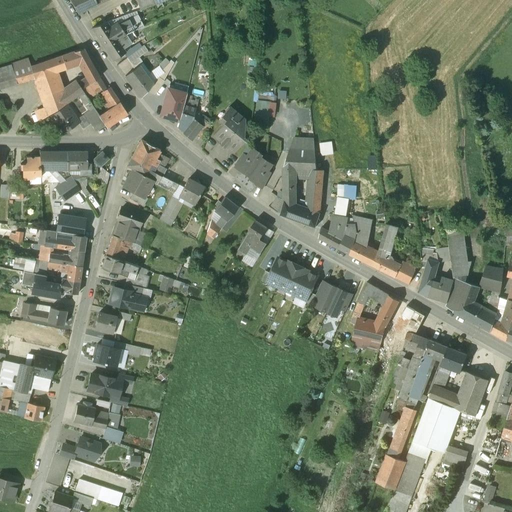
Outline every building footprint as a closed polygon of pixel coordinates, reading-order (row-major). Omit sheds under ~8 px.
[(70,0),(78,13),(97,5),(94,0),(70,0)] [(145,0),(136,0),(141,10),(148,7),(145,0)] [(137,15),(119,24),(125,34),(143,26),(137,15)] [(118,23),(110,29),(105,23),(92,28),(105,48),(117,40),(125,34),(119,24),(118,23)] [(141,47),(134,36),(128,40),(133,46),(136,51),(137,50),(141,47)] [(117,40),(105,48),(113,60),(124,54),(125,53),(125,52),(117,40)] [(141,47),(137,50),(141,56),(148,51),(144,45),(141,47)] [(133,46),(125,52),(125,53),(124,54),(126,58),(136,51),(133,46)] [(96,72),(83,49),(62,56),(65,68),(80,63),(87,77),(96,72)] [(136,51),(126,58),(130,64),(139,58),(141,56),(137,50),(136,51)] [(62,56),(51,60),(55,72),(65,68),(62,56)] [(139,58),(130,64),(134,69),(139,66),(142,63),(139,58)] [(167,58),(160,64),(164,69),(171,63),(167,58)] [(28,59),(17,63),(17,64),(11,65),(18,84),(35,79),(30,67),(28,59)] [(55,72),(51,60),(30,67),(35,79),(44,104),(63,92),(55,72)] [(11,65),(0,68),(0,89),(18,84),(11,65)] [(134,69),(125,76),(130,82),(143,72),(139,66),(134,69)] [(160,66),(148,74),(150,77),(152,75),(155,80),(164,73),(160,66)] [(198,79),(207,79),(207,66),(199,66),(198,79)] [(87,77),(77,84),(77,83),(63,92),(44,104),(45,107),(48,116),(78,96),(84,92),(82,90),(90,84),(95,81),(99,78),(96,72),(87,77)] [(143,72),(130,82),(141,98),(149,90),(153,85),(143,72)] [(120,103),(103,76),(100,78),(99,78),(95,81),(103,93),(108,99),(113,108),(120,103)] [(153,85),(149,90),(154,94),(164,81),(159,78),(155,80),(156,80),(153,85)] [(95,81),(90,84),(82,90),(84,92),(88,99),(103,93),(95,81)] [(179,122),(186,91),(167,86),(160,117),(179,122)] [(88,99),(84,92),(78,96),(88,111),(94,107),(88,99)] [(195,102),(186,99),(184,105),(196,108),(197,105),(198,101),(195,100),(195,102)] [(269,102),(257,101),(253,125),(265,127),(269,102)] [(100,117),(104,124),(107,128),(128,114),(120,103),(113,108),(100,117)] [(196,108),(184,105),(177,127),(192,139),(195,135),(202,126),(198,123),(193,118),(196,108)] [(208,109),(197,105),(196,108),(193,118),(198,123),(203,115),(204,115),(208,109)] [(67,106),(51,116),(63,133),(78,123),(76,120),(67,106)] [(45,107),(37,110),(41,121),(48,116),(45,107)] [(88,111),(85,113),(92,123),(96,130),(104,124),(100,117),(94,107),(88,111)] [(244,120),(229,107),(224,113),(226,115),(220,122),(222,123),(212,135),(220,142),(218,144),(223,148),(225,146),(233,153),(244,140),(239,136),(243,131),(244,120)] [(92,123),(85,113),(76,120),(78,123),(83,129),(92,123)] [(204,115),(203,115),(198,123),(202,126),(205,123),(206,124),(210,119),(204,115)] [(202,126),(195,135),(203,140),(209,126),(206,124),(205,123),(202,126)] [(299,139),(293,138),(290,147),(291,147),(298,148),(299,139)] [(314,139),(299,139),(298,148),(315,149),(314,139)] [(159,149),(141,140),(127,166),(133,169),(150,179),(153,173),(148,170),(151,164),(156,167),(158,163),(162,155),(157,152),(159,149)] [(333,141),(320,143),(322,155),(335,153),(333,141)] [(298,148),(291,147),(290,147),(284,167),(284,168),(296,169),(311,170),(311,169),(316,169),(315,149),(298,148)] [(252,150),(246,158),(247,158),(239,170),(238,170),(248,177),(261,158),(262,157),(252,150)] [(67,152),(53,151),(53,152),(53,169),(67,169),(67,152)] [(108,158),(103,152),(102,151),(102,152),(94,159),(94,160),(94,163),(93,163),(94,163),(96,166),(97,166),(100,166),(101,166),(108,159),(109,159),(108,158)] [(53,152),(40,152),(40,156),(40,169),(41,169),(48,169),(53,169),(53,152)] [(87,152),(67,152),(67,169),(80,169),(87,169),(87,166),(87,152)] [(241,154),(234,166),(239,170),(247,158),(246,158),(241,154)] [(168,159),(162,155),(158,163),(165,166),(168,159)] [(31,157),(26,157),(27,162),(25,164),(20,164),(21,170),(22,170),(23,180),(32,179),(32,177),(41,177),(40,169),(40,156),(34,156),(33,158),(31,157)] [(248,177),(247,178),(257,185),(258,184),(267,171),(271,165),(261,158),(248,177)] [(156,167),(151,164),(148,170),(153,173),(162,177),(163,177),(162,171),(163,169),(156,167)] [(96,166),(87,166),(87,169),(80,169),(80,174),(97,174),(96,166)] [(296,169),(284,168),(284,176),(296,176),(296,169)] [(48,169),(41,169),(42,184),(60,182),(48,169)] [(150,179),(133,169),(124,186),(133,192),(141,197),(142,196),(151,179),(150,179)] [(316,169),(311,169),(311,170),(308,200),(320,201),(322,170),(316,169)] [(267,171),(258,184),(263,188),(271,174),(267,171)] [(162,177),(153,173),(150,179),(151,179),(153,181),(152,182),(158,185),(162,177)] [(88,196),(73,174),(71,175),(71,176),(80,190),(85,197),(88,196)] [(72,178),(71,176),(62,183),(70,196),(75,194),(80,190),(72,178)] [(296,181),(296,176),(284,176),(284,198),(284,200),(284,201),(295,205),(296,204),(295,204),(295,198),(295,181),(296,181)] [(162,177),(158,185),(162,188),(167,179),(163,177),(162,177)] [(172,182),(167,179),(162,188),(168,190),(172,182)] [(204,187),(195,182),(194,183),(188,180),(179,196),(194,205),(204,187)] [(178,185),(172,182),(168,190),(168,191),(173,194),(178,185)] [(65,200),(70,196),(62,183),(57,187),(65,200)] [(23,192),(17,191),(17,185),(9,184),(8,199),(23,199),(23,192)] [(141,197),(133,192),(129,199),(143,206),(147,199),(142,196),(141,197)] [(172,196),(162,213),(169,217),(179,200),(172,196)] [(277,196),(270,207),(281,215),(284,201),(284,200),(284,198),(281,199),(277,196)] [(238,207),(225,197),(221,202),(219,200),(215,205),(217,207),(214,210),(222,216),(215,224),(221,229),(238,207)] [(300,200),(295,198),(295,204),(296,204),(295,205),(307,209),(308,209),(308,206),(300,203),(300,200)] [(295,205),(284,201),(281,215),(315,228),(320,214),(319,214),(320,201),(308,200),(308,206),(308,209),(307,209),(295,205)] [(131,210),(122,207),(117,219),(118,220),(113,235),(125,239),(125,240),(129,242),(130,241),(133,242),(139,226),(136,225),(139,216),(131,213),(131,210)] [(82,236),(85,220),(59,215),(56,232),(74,235),(82,236)] [(334,217),(333,221),(345,226),(347,219),(334,217)] [(368,232),(370,220),(354,217),(355,225),(356,232),(366,236),(368,232)] [(215,224),(210,220),(207,232),(213,238),(221,229),(215,224)] [(267,228),(255,220),(247,233),(258,242),(259,241),(267,228)] [(345,226),(333,221),(330,233),(343,240),(345,235),(347,227),(345,226)] [(397,226),(386,223),(377,255),(372,265),(396,277),(402,265),(401,265),(394,261),(395,260),(393,256),(390,255),(397,226)] [(345,235),(355,238),(356,232),(355,225),(347,225),(347,227),(345,235)] [(330,233),(321,228),(319,237),(341,250),(345,241),(343,240),(330,233)] [(464,228),(447,231),(449,247),(450,256),(451,258),(454,277),(465,281),(471,263),(468,261),(464,228)] [(56,232),(41,230),(39,241),(29,238),(29,243),(42,245),(45,246),(53,247),(55,237),(56,232)] [(23,242),(24,233),(17,232),(17,235),(11,234),(10,240),(23,242)] [(74,235),(56,232),(55,237),(73,241),(74,235)] [(366,236),(356,232),(355,238),(366,241),(366,236)] [(258,242),(247,233),(242,242),(247,245),(255,250),(261,242),(259,241),(258,242)] [(418,234),(408,236),(409,242),(419,241),(418,237),(418,234)] [(86,237),(74,235),(73,241),(55,237),(53,247),(71,250),(71,249),(84,251),(86,237)] [(125,239),(113,235),(106,255),(122,261),(123,261),(124,257),(129,242),(125,240),(125,239)] [(355,238),(345,235),(343,240),(345,241),(341,250),(349,254),(353,244),(355,238)] [(366,241),(355,238),(353,244),(349,254),(372,265),(377,255),(370,251),(372,245),(365,243),(366,241)] [(242,242),(237,249),(242,253),(247,245),(242,242)] [(266,245),(261,242),(255,250),(260,253),(266,245)] [(53,247),(45,246),(42,245),(41,250),(44,250),(43,260),(48,261),(49,254),(51,254),(53,247)] [(449,247),(436,249),(437,255),(438,260),(451,258),(450,256),(449,247)] [(84,251),(71,249),(71,250),(70,255),(63,254),(63,256),(51,254),(49,254),(48,261),(62,263),(81,266),(84,251)] [(427,249),(420,249),(422,266),(426,267),(428,260),(437,262),(438,260),(437,255),(434,255),(434,254),(427,254),(427,249)] [(122,261),(106,255),(101,268),(118,273),(122,261)] [(14,267),(24,268),(24,270),(35,271),(36,260),(16,257),(14,267)] [(187,257),(184,266),(191,269),(194,260),(187,257)] [(309,270),(289,261),(288,262),(278,258),(271,273),(267,281),(307,300),(310,292),(318,276),(308,272),(309,270)] [(440,283),(433,281),(438,263),(437,262),(428,260),(426,267),(423,279),(419,293),(428,297),(428,296),(435,298),(440,283)] [(62,263),(48,261),(47,267),(61,269),(62,263)] [(123,261),(122,261),(118,273),(127,277),(134,279),(138,266),(123,261)] [(415,268),(402,262),(401,265),(402,265),(396,277),(409,284),(415,271),(415,268)] [(81,266),(62,263),(61,269),(61,271),(68,273),(67,279),(79,281),(81,266)] [(138,266),(134,279),(140,281),(145,269),(138,266)] [(493,267),(486,266),(479,286),(479,287),(487,288),(487,286),(493,267)] [(504,268),(493,267),(487,286),(487,288),(493,290),(500,292),(504,268)] [(145,269),(140,281),(134,279),(127,277),(125,284),(143,288),(145,288),(148,276),(146,275),(148,270),(145,269)] [(271,273),(265,271),(260,282),(266,284),(267,281),(271,273)] [(35,274),(24,272),(22,285),(33,287),(35,274)] [(59,291),(43,288),(44,281),(45,275),(35,274),(33,287),(32,292),(58,296),(59,291)] [(61,278),(45,275),(44,281),(60,284),(61,278)] [(181,282),(165,276),(161,289),(169,291),(171,285),(179,287),(181,282)] [(454,280),(442,277),(440,283),(435,298),(447,302),(453,283),(454,281),(454,280)] [(465,281),(454,277),(454,279),(454,280),(454,281),(453,283),(451,293),(449,297),(450,297),(446,306),(454,311),(465,281)] [(79,281),(67,279),(61,278),(60,284),(60,291),(77,294),(79,281)] [(60,284),(44,281),(43,288),(59,291),(60,291),(60,284)] [(316,295),(315,296),(321,299),(328,284),(322,281),(316,295)] [(454,311),(453,311),(467,318),(472,304),(479,287),(479,286),(465,281),(454,311)] [(382,291),(367,282),(363,293),(369,296),(377,301),(382,291)] [(338,288),(328,283),(328,284),(321,299),(317,307),(327,311),(338,288)] [(143,288),(125,284),(123,290),(130,292),(129,294),(141,297),(143,288)] [(123,290),(113,288),(113,289),(115,289),(113,295),(111,295),(110,303),(119,305),(120,307),(124,308),(126,307),(140,310),(143,297),(141,297),(129,294),(130,292),(123,290)] [(338,288),(327,311),(337,316),(341,308),(348,293),(338,288)] [(500,292),(493,290),(490,304),(492,305),(490,311),(491,312),(497,314),(500,292)] [(399,301),(382,291),(377,301),(384,306),(380,315),(378,323),(386,324),(394,310),(399,301)] [(316,295),(310,292),(307,300),(305,303),(311,306),(315,296),(316,295)] [(348,293),(341,308),(346,310),(353,295),(348,293)] [(369,296),(363,293),(359,303),(365,305),(369,296)] [(407,306),(399,301),(394,310),(402,315),(407,306)] [(33,304),(24,302),(22,316),(30,318),(32,311),(33,304)] [(365,305),(359,303),(351,323),(356,325),(357,318),(359,319),(365,305)] [(50,307),(33,304),(32,311),(48,314),(50,307)] [(490,311),(472,304),(467,318),(490,331),(493,321),(494,321),(497,314),(491,312),(490,311)] [(415,310),(407,306),(402,315),(410,320),(415,310)] [(67,310),(50,307),(48,314),(47,321),(64,325),(67,310)] [(511,317),(511,308),(506,307),(501,324),(494,321),(493,321),(490,331),(506,340),(511,317)] [(410,320),(405,331),(408,332),(410,332),(410,333),(415,334),(416,332),(424,316),(415,310),(410,320)] [(48,314),(32,311),(30,318),(47,321),(48,314)] [(131,314),(120,311),(118,317),(129,320),(131,314)] [(116,317),(99,313),(95,328),(112,332),(116,317)] [(359,319),(357,318),(356,325),(353,338),(381,343),(386,325),(386,324),(378,323),(359,319)] [(10,329),(0,326),(0,348),(6,350),(10,336),(56,348),(59,336),(12,324),(10,329)] [(392,326),(386,325),(381,343),(403,348),(403,346),(404,344),(408,332),(405,331),(392,326)] [(410,332),(408,332),(404,344),(410,346),(415,334),(410,333),(410,332)] [(430,340),(415,334),(410,346),(409,348),(416,351),(412,360),(409,367),(418,370),(423,358),(430,340)] [(447,347),(430,340),(423,358),(418,370),(426,373),(432,355),(436,354),(436,355),(443,357),(447,347)] [(141,347),(114,341),(112,347),(120,348),(120,349),(125,350),(125,353),(138,356),(139,354),(141,347)] [(112,347),(97,343),(93,361),(116,366),(116,365),(114,365),(115,356),(118,357),(120,349),(120,348),(112,347)] [(150,349),(141,347),(139,354),(148,356),(150,349)] [(467,354),(447,347),(443,357),(441,364),(446,366),(461,371),(467,354)] [(55,360),(35,355),(33,366),(31,372),(40,375),(51,377),(55,360)] [(404,357),(401,364),(398,363),(389,387),(401,391),(399,397),(407,400),(409,395),(413,385),(418,370),(409,367),(412,360),(404,357)] [(40,375),(31,372),(33,366),(21,363),(18,375),(17,382),(28,385),(27,386),(32,387),(47,391),(49,384),(39,381),(40,375)] [(441,364),(433,386),(443,390),(450,371),(445,369),(446,366),(441,364)] [(418,370),(413,385),(409,395),(419,399),(428,374),(426,373),(418,370)] [(18,375),(0,371),(0,372),(0,386),(11,389),(15,390),(17,382),(18,375)] [(443,390),(433,386),(429,397),(453,407),(475,416),(489,380),(468,372),(459,396),(443,390)] [(511,374),(505,372),(496,402),(505,404),(511,381),(511,374)] [(132,376),(118,373),(117,380),(120,380),(120,381),(130,384),(132,376)] [(113,378),(99,375),(99,376),(91,374),(87,389),(95,391),(95,392),(107,395),(108,394),(111,395),(116,396),(116,395),(120,381),(120,380),(117,380),(113,379),(113,378)] [(51,377),(40,375),(39,381),(49,384),(51,377)] [(28,385),(17,382),(15,390),(30,394),(32,387),(27,386),(28,385)] [(0,386),(0,410),(6,412),(9,398),(11,389),(0,386)] [(15,390),(11,389),(9,398),(21,401),(27,403),(27,402),(28,403),(30,394),(15,390)] [(127,398),(116,395),(116,396),(111,395),(110,402),(125,405),(127,398)] [(407,400),(399,397),(397,403),(405,406),(407,400)] [(453,407),(429,397),(413,441),(430,447),(438,450),(453,407)] [(110,402),(97,399),(96,405),(109,408),(110,402)] [(27,403),(21,401),(17,415),(24,417),(27,403)] [(496,402),(495,401),(492,411),(503,414),(508,416),(511,406),(505,404),(496,402)] [(28,403),(27,402),(27,403),(24,417),(41,421),(44,406),(28,403)] [(90,404),(85,402),(84,405),(78,403),(73,421),(90,425),(91,425),(93,416),(94,410),(95,408),(89,406),(90,404)] [(414,409),(405,406),(400,420),(395,433),(404,436),(414,409)] [(108,413),(94,410),(93,416),(107,419),(108,413)] [(118,416),(108,413),(107,419),(105,428),(105,427),(115,430),(118,416)] [(503,414),(498,430),(503,431),(508,416),(503,414)] [(107,419),(93,416),(91,425),(105,428),(107,419)] [(511,417),(508,416),(503,431),(501,437),(511,439),(511,417)] [(400,420),(394,418),(387,436),(393,438),(395,433),(400,420)] [(115,430),(105,427),(105,428),(102,438),(117,443),(121,431),(115,430)] [(396,457),(404,436),(395,433),(393,438),(387,454),(396,457)] [(99,443),(80,437),(76,448),(75,454),(94,460),(95,455),(97,456),(99,454),(100,452),(99,449),(98,448),(99,443)] [(413,441),(405,461),(394,489),(394,490),(386,511),(405,511),(430,447),(413,441)] [(468,451),(448,445),(443,463),(463,469),(468,451)] [(69,446),(65,457),(73,459),(75,454),(76,448),(69,446)] [(396,457),(387,454),(377,482),(394,489),(405,461),(396,457)] [(141,466),(142,455),(132,455),(132,466),(141,466)] [(18,484),(0,478),(0,498),(13,502),(18,484)] [(119,493),(79,480),(74,492),(115,505),(119,493)] [(497,488),(488,486),(484,499),(492,502),(497,488)] [(72,497),(54,492),(49,509),(59,511),(67,511),(70,506),(73,498),(72,497)] [(74,492),(72,497),(73,498),(90,503),(92,498),(74,492)] [(87,511),(90,503),(73,498),(70,506),(79,509),(78,511),(87,511)]
